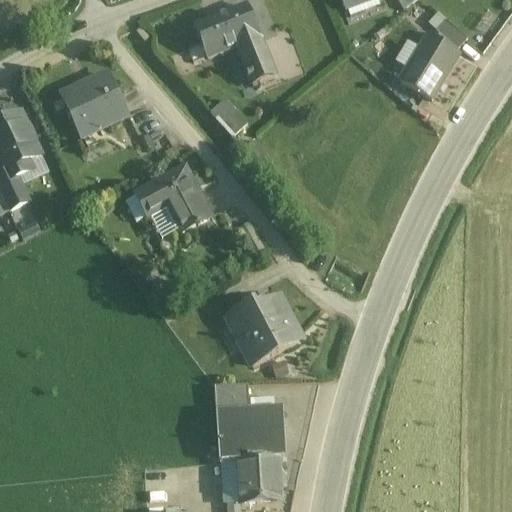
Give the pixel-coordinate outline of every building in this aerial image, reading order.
[(339,0),(345,14),(346,13),(345,8),(366,0),(375,0),(376,2),(382,0),(339,0)] [(246,9),(194,30),(206,62),(236,50),(248,79),(246,80),(247,82),(249,82),(252,89),(274,80),(246,9)] [(463,43),(444,25),(436,35),(455,52),(463,43)] [(424,42),(398,86),(431,105),(457,60),(424,42)] [(106,79),(62,100),(82,142),(126,121),(106,79)] [(246,128),(225,104),(210,117),(231,141),(246,128)] [(19,119),(0,127),(0,170),(3,177),(7,185),(16,181),(29,175),(25,166),(38,160),(31,145),(32,142),(28,133),(25,132),(19,119)] [(272,165),(254,144),(240,155),(258,177),(272,165)] [(211,223),(185,173),(135,199),(146,221),(165,211),(179,239),(211,223)] [(28,205),(16,181),(7,185),(3,177),(0,178),(0,198),(8,215),(28,205)] [(279,301),(252,315),(250,311),(229,322),(245,353),(243,354),(252,371),(287,352),(284,347),(299,340),(279,301)] [(247,390),(214,391),(215,417),(249,414),(247,390)] [(249,414),(215,417),(219,466),(238,464),(277,462),(285,461),(282,412),(249,414)] [(277,462),(238,464),(240,508),(280,506),(277,462)] [(139,471),(141,491),(165,488),(163,469),(139,471)]
